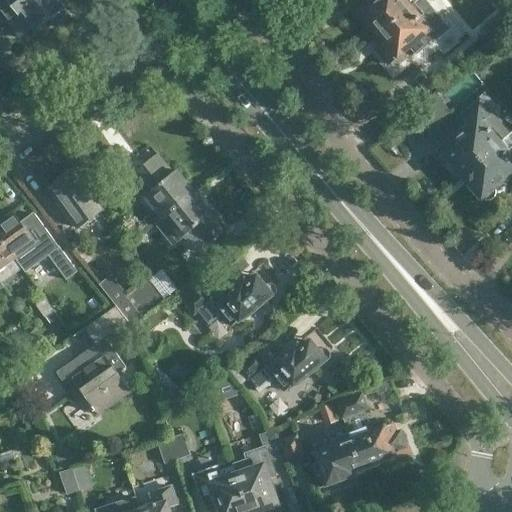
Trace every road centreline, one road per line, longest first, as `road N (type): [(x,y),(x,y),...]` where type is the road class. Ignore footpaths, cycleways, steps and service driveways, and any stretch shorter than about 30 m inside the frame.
road 1 (residential): [(482,511),(487,461),(472,427),(153,37)]
road 2 (residential): [(511,332),(337,136),(291,52),(246,0)]
road 3 (secondary): [(359,221),(174,0)]
road 4 (secondary): [(359,221),(511,420)]
road 5 (secondary): [(511,375),(359,221)]
road 6 (residential): [(0,154),(153,37)]
